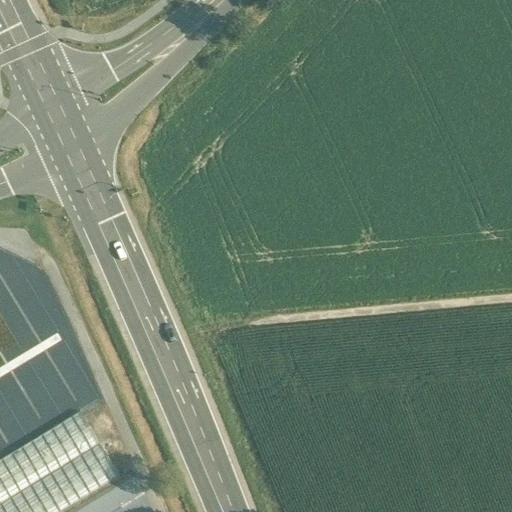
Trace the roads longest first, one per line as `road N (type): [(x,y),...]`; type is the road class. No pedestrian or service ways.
road 1 (secondary): [(63,131),(149,316),(226,511)]
road 2 (track): [(158,511),(46,263),(0,241)]
road 3 (track): [(511,300),(258,323)]
road 4 (secondary): [(225,0),(155,65),(63,131)]
road 5 (secondary): [(0,3),(63,131)]
